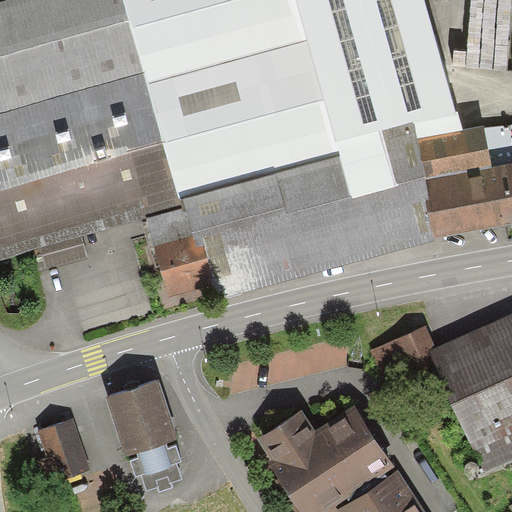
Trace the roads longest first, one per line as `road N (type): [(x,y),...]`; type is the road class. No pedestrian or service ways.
road 1 (tertiary): [(511,260),(169,338)]
road 2 (residential): [(169,338),(203,418),(261,511)]
road 3 (tertiary): [(169,338),(0,393)]
